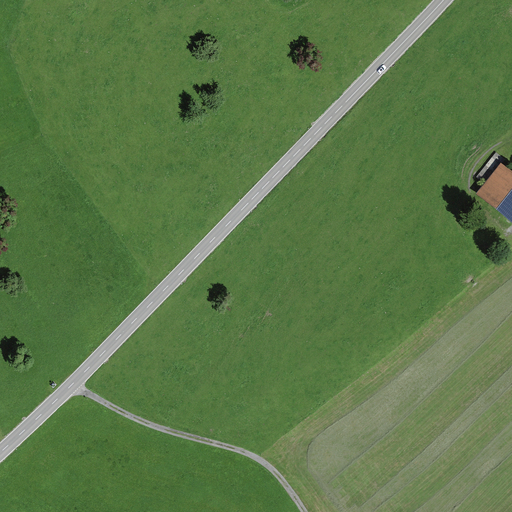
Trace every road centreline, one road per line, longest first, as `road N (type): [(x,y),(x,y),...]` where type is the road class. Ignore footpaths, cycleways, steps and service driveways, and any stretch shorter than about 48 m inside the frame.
road 1 (tertiary): [(0,452),(444,0)]
road 2 (track): [(303,511),(262,462),(137,419),(74,383)]
